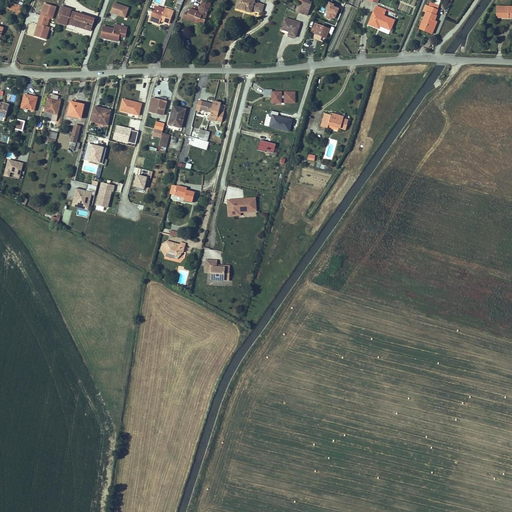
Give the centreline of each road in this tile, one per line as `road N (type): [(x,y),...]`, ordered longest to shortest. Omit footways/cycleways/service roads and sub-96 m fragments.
road 1 (track): [(193,511),(244,370),(457,59)]
road 2 (unclassified): [(0,69),(83,74),(511,60)]
